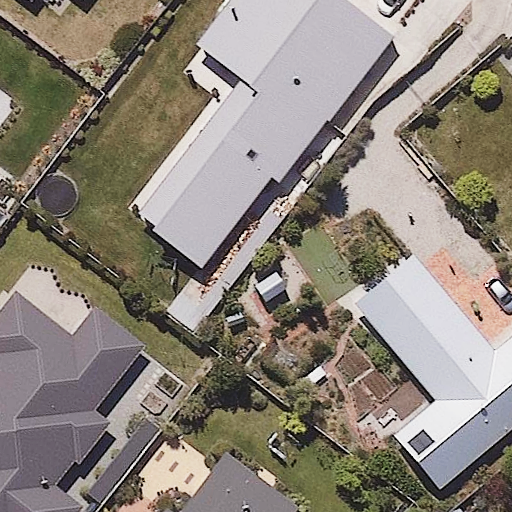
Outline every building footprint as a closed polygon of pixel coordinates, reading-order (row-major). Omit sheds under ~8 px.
[(11,0),(31,14),(40,0),(81,0),(86,3),(88,0),(11,0)] [(283,186),(397,44),(342,0),(226,0),(193,42),(234,75),(122,216),(193,272),(270,176),(283,186)] [(511,320),(488,341),(417,258),(351,314),(428,404),(388,438),(438,497),(511,434),(511,320)] [(74,340),(14,294),(0,312),(0,511),(87,511),(68,497),(118,433),(97,417),(144,356),(92,316),(74,340)] [(295,511),(220,459),(182,511),(178,511),(139,484),(119,511),(295,511)]
